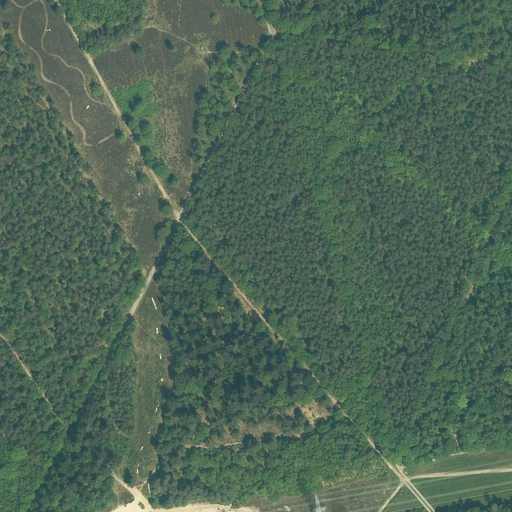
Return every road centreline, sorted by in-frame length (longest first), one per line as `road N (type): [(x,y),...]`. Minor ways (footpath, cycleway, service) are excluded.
road 1 (track): [(154,511),(69,434),(179,219),(88,58)]
road 2 (track): [(397,474),(493,235)]
road 3 (track): [(193,192),(179,219),(325,390)]
road 4 (track): [(273,34),(511,71)]
road 5 (track): [(265,0),(273,34),(193,192)]
road 6 (track): [(511,469),(411,477),(379,511)]
road 7 (track): [(429,511),(343,411)]
road 8 (track): [(0,332),(69,434)]
